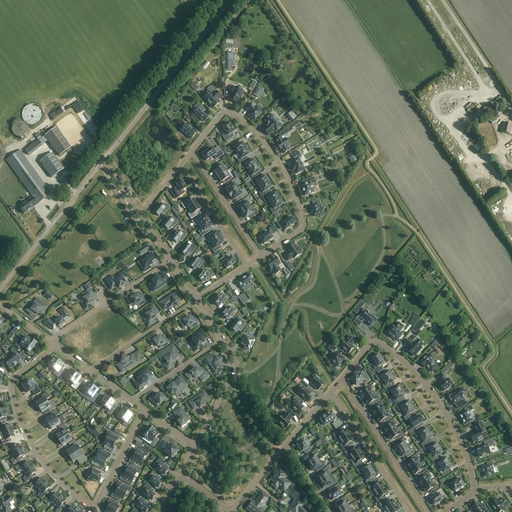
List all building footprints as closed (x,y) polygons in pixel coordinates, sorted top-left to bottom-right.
[(226,55),(226,70),(228,70),(228,68),(232,68),(232,61),(234,61),(234,54),(228,54),(228,55),(226,55)] [(195,92),(198,88),(194,83),(190,86),(195,92)] [(215,92),(210,86),(207,90),(209,92),(203,97),(213,109),(220,103),(218,101),(221,97),(216,91),(215,92)] [(241,99),(245,92),(236,87),(235,87),(232,86),(228,92),(232,94),(228,100),(229,100),(229,101),(232,103),(232,102),(236,104),(240,98),(241,99)] [(258,88),(253,95),(255,96),(258,92),(260,93),(262,91),(258,88)] [(494,107),(503,100),(500,97),(492,104),(494,107)] [(204,122),(208,118),(201,111),(204,108),(199,103),(194,107),(196,110),(192,115),(199,122),(201,120),(204,122)] [(255,108),(251,103),(246,109),(250,113),(248,115),(254,121),(255,120),(256,121),(258,119),(257,118),(263,112),(256,106),(255,108)] [(29,124),(33,125),(36,124),(39,123),(41,120),(43,117),(43,114),(43,111),(41,108),(39,106),(37,104),(34,104),(30,104),(27,105),(25,107),(23,110),(22,113),(22,117),(24,120),(26,123),(29,124)] [(171,108),(170,109),(172,111),(174,110),(177,113),(180,110),(175,105),(171,108)] [(495,113),(496,114),(497,114),(489,121),(492,124),(500,118),(499,117),(507,110),(505,107),(503,106),(495,113)] [(79,113),(76,108),(73,110),(80,120),(86,115),(83,111),(79,113)] [(294,113),(292,113),(291,112),(287,116),(291,122),(297,117),(294,113)] [(275,119),(271,115),(265,121),(269,125),(263,130),(269,135),(274,130),(276,132),(282,127),(278,122),(279,121),(276,118),(275,119)] [(12,129),(12,130),(12,131),(13,132),(13,133),(13,134),(14,135),(15,135),(16,136),(17,137),(18,137),(19,137),(20,137),(21,137),(22,137),(23,137),(24,136),(25,135),(26,135),(26,134),(27,133),(27,132),(28,131),(28,130),(28,129),(27,128),(27,126),(26,126),(26,125),(25,124),(24,123),(23,123),(22,122),(21,122),(20,122),(19,122),(18,122),(17,123),(16,123),(15,124),(14,125),(13,126),(13,128),(12,129)] [(230,124),(229,123),(222,127),(226,133),(222,136),(227,143),(232,139),(231,138),(234,136),(232,133),(235,131),(232,127),(232,126),(230,124)] [(511,135),(511,124),(503,123),(500,133),(511,135)] [(191,139),(196,132),(186,124),(181,131),(191,139)] [(288,129),(278,135),(280,138),(280,137),(281,138),(289,133),(293,131),(293,130),(291,126),(288,128),(288,129)] [(71,148),(56,128),(44,136),(59,156),(71,148)] [(280,137),(275,141),(277,144),(281,151),(282,151),(284,154),(289,150),(287,147),(290,145),(285,139),(282,141),(280,137)] [(39,140),(25,149),(29,154),(43,145),(39,140)] [(235,150),(237,154),(246,148),(242,143),(237,146),(235,143),(228,148),(231,153),(235,150)] [(224,154),(219,147),(214,151),(212,148),(202,155),(201,156),(203,159),(204,158),(206,161),(213,156),(216,160),(224,154)] [(240,164),(246,160),(245,157),(250,154),(246,148),(237,154),(239,158),(237,159),(240,164)] [(23,214),(51,194),(19,151),(6,160),(32,197),(18,207),(23,214)] [(295,160),(290,163),(292,167),(291,168),(293,171),(294,170),(296,174),(305,169),(299,159),(297,156),(300,155),(298,152),(292,155),(294,158),(295,160)] [(53,154),(41,162),(44,167),(52,178),(64,169),(56,158),(53,154)] [(354,155),(348,158),(352,163),(357,160),(354,155)] [(248,171),(257,165),(253,159),(248,163),(246,160),(240,164),(243,169),(246,167),(248,171)] [(217,177),(226,171),(223,166),(223,165),(222,163),(215,167),(217,170),(214,172),(216,174),(215,174),(217,177)] [(251,181),(257,177),(256,174),(261,171),(257,165),(248,171),(251,174),(248,176),(251,181)] [(226,171),(217,177),(219,180),(220,180),(221,182),(224,181),(226,183),(232,179),(230,176),(230,177),(226,171)] [(259,187),(268,182),(264,176),(259,179),(257,177),(251,181),(254,186),(257,184),(259,187)] [(304,196),(314,192),(311,185),(316,183),(314,177),(306,180),(308,184),(301,186),(304,196)] [(229,195),(238,189),(236,187),(241,184),(237,178),(231,182),(232,185),(226,190),(228,192),(227,193),(229,195)] [(185,193),(183,190),(186,188),(183,184),(184,184),(181,180),(178,182),(179,183),(176,184),(178,188),(171,192),(176,199),(179,197),(185,193)] [(262,197),(268,193),(267,191),(272,187),(268,182),(259,187),(262,191),(259,193),(262,197)] [(238,189),(229,195),(231,198),(233,200),(240,196),(241,199),(248,195),(244,189),(240,192),(238,189)] [(270,204),(279,198),(275,193),(270,196),(268,193),(262,197),(265,202),(268,201),(270,204)] [(241,214),(250,207),(248,204),(251,202),(248,197),(243,200),(245,203),(238,208),(239,210),(238,211),(241,214)] [(279,198),(270,204),(273,208),(270,209),(273,214),(279,210),(278,207),(283,204),(279,198)] [(189,210),(197,204),(197,203),(195,200),(195,201),(194,199),(189,203),(187,200),(181,204),(185,209),(187,207),(189,210)] [(312,202),(314,205),(310,207),(314,217),(317,216),(320,217),(324,208),(321,207),(318,200),(312,202)] [(170,208),(165,204),(163,207),(160,205),(156,210),(155,209),(153,213),(157,215),(159,216),(163,211),(166,214),(170,208)] [(197,204),(189,210),(191,213),(188,214),(191,219),(197,215),(195,213),(200,209),(200,208),(198,205),(197,204)] [(250,207),(241,214),(243,217),(244,216),(245,219),(252,214),(254,217),(259,214),(255,209),(252,211),(250,207)] [(289,216),(288,215),(285,217),(286,218),(282,221),(281,219),(276,222),(281,230),(284,227),(285,230),(289,227),(289,228),(292,226),(295,223),(292,217),(291,218),(290,215),(289,216)] [(199,227),(210,220),(208,217),(207,218),(205,216),(200,219),(198,217),(192,221),(195,226),(197,224),(199,227)] [(179,221),(175,218),(172,220),(169,218),(165,223),(164,222),(162,227),(166,228),(167,230),(172,225),(174,227),(179,221)] [(203,237),(209,233),(207,229),(212,226),(211,224),(212,223),(210,220),(199,227),(201,230),(199,232),(202,237),(203,237)] [(276,233),(272,227),(269,229),(271,232),(269,233),(269,232),(259,238),(261,240),(260,241),(262,244),(263,244),(264,245),(273,238),(271,236),(273,235),(276,233)] [(188,234),(184,231),(180,233),(178,231),(174,236),(173,236),(171,240),(174,242),(176,243),(180,238),(183,240),(188,234)] [(211,243),(220,237),(216,232),(211,235),(209,232),(209,233),(203,237),(206,241),(209,240),(211,243)] [(220,237),(211,243),(213,247),(211,248),(214,253),(220,249),(219,246),(224,243),(220,237)] [(197,248),(192,244),(189,247),(187,245),(183,249),(182,249),(180,253),(183,255),(185,256),(189,251),(192,253),(197,248)] [(297,249),(294,245),(288,249),(290,252),(284,255),(288,261),(293,257),(294,259),(300,255),(299,253),(300,252),(300,251),(300,250),(299,249),(298,249),(297,249)] [(142,263),(140,265),(144,272),(150,268),(149,267),(152,264),(150,262),(155,259),(152,253),(143,259),(144,261),(142,262),(142,263)] [(233,259),(232,257),(226,261),(224,257),(219,261),(222,266),(224,265),(227,269),(236,263),(234,261),(235,261),(235,260),(235,259),(234,258),(233,259)] [(281,271),(277,266),(280,264),(275,257),(274,258),(273,258),(272,258),(272,259),(266,263),(271,270),(272,270),(275,275),(281,271)] [(205,261),(201,258),(198,260),(195,258),(191,263),(191,262),(189,267),(192,268),(194,270),(198,265),(201,267),(205,261)] [(390,267),(395,271),(399,266),(394,262),(390,267)] [(214,274),(209,270),(207,273),(204,271),(200,276),(199,275),(197,280),(201,281),(202,283),(207,278),(209,280),(214,274)] [(113,276),(106,280),(112,289),(118,285),(120,287),(126,283),(125,280),(128,278),(124,272),(114,278),(113,276)] [(152,282),(149,285),(152,290),(163,283),(164,285),(165,285),(170,281),(165,274),(159,278),(158,277),(152,281),(152,282)] [(242,289),(254,281),(250,274),(237,282),(242,289)] [(89,283),(84,286),(87,291),(92,287),(89,283)] [(87,310),(93,306),(91,303),(94,301),(93,300),(96,298),(91,290),(83,295),(85,298),(84,299),(84,300),(82,302),(87,310)] [(53,296),(47,291),(45,295),(51,299),(53,296)] [(172,305),(178,306),(179,301),(182,299),(177,292),(165,300),(160,303),(164,310),(170,307),(172,305)] [(146,302),(141,294),(138,295),(137,294),(134,296),(132,294),(126,297),(131,305),(134,303),(135,305),(137,304),(138,307),(146,302)] [(229,298),(225,294),(222,297),(219,295),(216,299),(215,299),(213,303),(216,305),(218,306),(222,301),(225,303),(229,298)] [(243,294),(238,297),(239,298),(243,305),(248,301),(243,294)] [(31,305),(27,311),(32,315),(34,312),(37,314),(39,313),(42,314),(47,307),(41,302),(37,299),(34,302),(36,304),(33,307),(31,305)] [(375,301),(368,308),(373,313),(379,306),(375,301)] [(149,326),(155,322),(153,319),(156,317),(155,315),(158,313),(153,306),(146,310),(148,313),(146,315),(148,318),(145,320),(149,326)] [(47,319),(44,323),(54,330),(57,326),(58,325),(59,328),(65,324),(64,322),(70,318),(64,308),(59,311),(63,317),(61,318),(56,321),(53,323),(47,319)] [(238,311),(234,308),(231,310),(228,308),(224,312),(223,312),(221,316),(225,318),(227,319),(231,314),(233,317),(238,311)] [(372,328),(379,320),(365,309),(359,316),(372,328)] [(414,327),(420,318),(416,314),(413,318),(414,319),(410,324),(414,327)] [(199,324),(193,316),(191,318),(190,316),(186,319),(185,316),(179,320),(184,327),(187,326),(188,327),(189,326),(191,329),(199,324)] [(359,327),(363,323),(357,318),(354,323),(359,327)] [(422,320),(415,327),(420,331),(426,324),(422,320)] [(247,324),(242,321),(239,323),(237,321),(233,326),(232,325),(230,330),(233,331),(235,333),(239,327),(242,330),(247,324)] [(398,322),(396,325),(394,328),(393,327),(391,330),(389,329),(387,331),(388,334),(390,336),(391,336),(393,337),(393,339),(395,340),(398,340),(400,337),(399,336),(401,333),(400,332),(404,327),(398,322)] [(433,329),(431,331),(438,337),(439,335),(433,329)] [(207,338),(202,330),(193,337),(195,339),(192,341),(193,342),(191,344),(196,351),(201,347),(200,345),(204,343),(202,341),(207,338)] [(247,334),(244,333),(240,339),(243,340),(241,344),(246,347),(245,348),(249,350),(250,349),(251,348),(252,349),(253,345),(252,345),(256,339),(253,337),(247,334)] [(156,339),(155,336),(149,340),(153,345),(155,344),(158,347),(160,346),(162,348),(169,344),(164,336),(161,338),(160,336),(156,339)] [(25,349),(32,340),(29,337),(28,338),(26,337),(23,341),(20,339),(16,345),(19,350),(22,347),(25,349),(24,349),(25,349)] [(352,344),(355,341),(350,337),(346,341),(341,347),(349,354),(354,348),(351,345),(352,344)] [(441,348),(445,344),(440,339),(435,343),(438,345),(441,348)] [(32,340),(25,349),(28,351),(27,354),(30,356),(35,352),(33,348),(36,343),(32,340)] [(414,344),(410,340),(405,346),(406,345),(409,349),(408,350),(407,350),(415,357),(415,356),(417,354),(418,355),(420,352),(419,351),(422,348),(415,342),(414,344)] [(179,356),(173,346),(158,355),(162,361),(164,359),(167,363),(164,365),(168,370),(173,367),(172,364),(175,361),(174,359),(179,356)] [(8,357),(15,366),(17,365),(16,364),(19,362),(15,357),(18,355),(14,348),(11,351),(13,354),(8,357)] [(137,360),(143,356),(139,351),(134,355),(137,360)] [(339,366),(341,364),(344,359),(336,352),(333,357),(330,360),(335,364),(335,365),(337,367),(337,366),(338,367),(339,366)] [(216,373),(223,369),(221,365),(222,359),(216,358),(214,354),(207,359),(216,373)] [(378,355),(377,354),(374,356),(375,357),(373,358),(377,365),(374,367),(378,373),(383,370),(381,367),(380,366),(384,363),(378,355)] [(438,367),(431,360),(433,358),(429,355),(420,363),(423,366),(425,364),(432,372),(438,367)] [(15,366),(8,357),(6,359),(2,356),(0,358),(0,364),(3,369),(7,366),(9,369),(12,367),(12,368),(15,367),(15,366)] [(137,363),(132,356),(128,358),(122,357),(121,363),(118,365),(122,372),(137,363)] [(53,369),(59,360),(56,358),(55,359),(54,357),(51,362),(49,361),(43,365),(47,370),(50,367),(53,369)] [(446,367),(449,371),(454,366),(453,365),(458,360),(456,358),(451,362),(451,363),(446,367)] [(59,360),(53,369),(57,373),(55,375),(58,378),(63,372),(60,370),(60,369),(63,365),(62,363),(62,362),(59,360)] [(200,371),(196,368),(193,371),(192,370),(186,375),(191,380),(194,376),(196,379),(199,376),(203,381),(208,376),(202,369),(200,371)] [(138,380),(134,383),(139,390),(146,385),(148,383),(147,382),(148,381),(147,379),(148,378),(152,376),(150,373),(150,372),(149,372),(149,371),(147,369),(137,375),(139,378),(137,379),(138,380)] [(70,382),(76,373),(73,371),(73,372),(71,370),(68,375),(67,375),(64,373),(60,379),(63,381),(65,378),(70,382)] [(392,376),(391,374),(392,374),(390,371),(383,375),(382,373),(376,377),(379,381),(382,379),(384,381),(392,376)] [(76,373),(70,382),(72,384),(71,387),(75,390),(80,384),(78,383),(77,382),(81,377),(79,376),(80,375),(76,373)] [(363,377),(361,374),(356,378),(356,377),(352,379),(355,384),(355,383),(357,386),(365,380),(366,383),(369,381),(366,375),(363,377)] [(447,380),(443,375),(438,378),(441,382),(442,382),(443,383),(440,385),(444,391),(445,390),(446,391),(449,389),(448,388),(453,385),(448,379),(447,380)] [(318,390),(324,384),(319,380),(319,379),(316,376),(310,384),(318,390)] [(389,384),(395,380),(392,376),(384,381),(386,384),(383,386),(386,390),(391,387),(389,384)] [(187,385),(180,378),(173,384),(170,386),(170,385),(168,387),(168,388),(167,389),(169,391),(168,391),(170,393),(171,393),(172,394),(174,393),(176,396),(187,385)] [(34,385),(31,385),(29,381),(22,385),(23,386),(22,387),(24,390),(25,389),(28,393),(32,390),(35,396),(41,392),(36,384),(34,385)] [(84,398),(94,386),(91,383),(90,384),(88,383),(85,387),(84,388),(82,386),(77,392),(80,394),(80,395),(84,398)] [(365,400),(374,394),(370,388),(372,387),(371,384),(366,388),(367,390),(361,394),(365,400)] [(94,386),(84,398),(90,402),(91,401),(93,403),(97,397),(95,395),(95,394),(98,390),(96,389),(97,388),(94,386)] [(394,397),(402,391),(399,386),(393,390),(392,388),(387,391),(388,394),(391,392),(394,397)] [(313,392),(307,387),(305,390),(304,388),(299,394),(305,399),(308,402),(312,398),(309,395),(310,394),(311,394),(313,392)] [(464,402),(461,399),(463,398),(464,397),(466,395),(462,390),(457,393),(457,392),(449,398),(454,404),(455,403),(459,409),(466,405),(464,402)] [(402,391),(394,397),(395,399),(393,401),(396,405),(401,402),(399,400),(405,396),(402,391)] [(38,409),(48,403),(46,400),(50,397),(47,392),(40,397),(41,399),(36,403),(37,405),(36,405),(38,409)] [(200,408),(205,404),(204,403),(209,400),(204,393),(190,402),(194,409),(199,406),(200,408)] [(155,394),(149,400),(158,407),(160,405),(165,399),(159,394),(157,396),(155,394)] [(374,394),(365,400),(369,405),(374,401),(376,404),(381,400),(378,395),(376,397),(374,394)] [(99,399),(95,404),(98,407),(100,408),(102,405),(104,407),(111,398),(108,396),(107,397),(105,396),(102,400),(101,400),(99,399)] [(298,414),(304,408),(299,404),(301,402),(295,397),(293,399),(295,401),(290,407),(298,414)] [(111,398),(104,407),(109,411),(107,414),(110,416),(114,410),(112,408),(112,407),(115,403),(113,402),(114,401),(111,398)] [(404,412),(412,406),(411,404),(412,404),(410,401),(403,405),(401,403),(397,406),(400,411),(402,409),(404,412)] [(376,417),(385,411),(383,408),(385,407),(382,402),(377,405),(379,408),(373,412),(376,417)] [(48,403),(38,409),(40,412),(41,412),(42,413),(48,409),(50,412),(55,408),(52,404),(49,405),(48,403)] [(412,406),(404,412),(407,416),(404,418),(406,420),(411,417),(409,415),(416,410),(414,407),(413,408),(412,406)] [(465,426),(473,421),(469,412),(473,410),(471,406),(465,409),(466,412),(459,415),(465,426)] [(122,420),(128,411),(125,409),(124,410),(123,408),(119,413),(118,413),(116,411),(112,417),(115,419),(117,417),(122,420)] [(181,427),(186,424),(185,422),(189,420),(181,408),(174,413),(179,421),(178,422),(179,424),(178,424),(180,426),(181,427)] [(48,425),(57,420),(55,417),(59,415),(56,410),(50,414),(51,416),(45,420),(46,421),(45,422),(47,424),(48,424),(48,425)] [(128,411),(122,420),(125,422),(123,425),(127,427),(130,421),(129,420),(132,416),(131,414),(131,413),(128,411)] [(385,411),(376,417),(380,423),(386,419),(388,421),(393,418),(391,415),(389,417),(385,411)] [(337,422),(335,419),(336,419),(331,412),(320,419),(322,423),(319,424),(322,427),(324,426),(325,427),(333,421),(334,423),(333,424),(336,429),(342,425),(339,420),(337,422)] [(289,422),(293,417),(287,413),(283,417),(282,416),(277,422),(285,429),(287,427),(288,428),(290,425),(290,424),(290,423),(289,422)] [(57,420),(48,425),(48,426),(49,425),(49,426),(49,427),(50,429),(51,429),(52,430),(58,426),(59,429),(65,425),(63,421),(65,420),(62,416),(57,419),(57,420)] [(410,422),(416,431),(421,428),(419,425),(423,423),(419,417),(410,422)] [(388,435),(397,429),(395,426),(397,424),(394,420),(389,423),(390,425),(384,429),(388,435)] [(479,442),(483,439),(483,438),(488,435),(482,424),(476,427),(475,427),(477,432),(470,436),(473,443),(478,440),(479,442)] [(0,435),(0,436),(13,431),(13,430),(12,428),(11,428),(10,425),(4,428),(2,425),(0,425),(0,435)] [(59,441),(68,435),(66,432),(69,430),(66,426),(59,430),(61,433),(56,436),(58,437),(57,438),(59,441)] [(147,439),(154,430),(149,426),(145,432),(142,430),(139,437),(142,439),(145,437),(147,439)] [(421,438),(430,433),(427,428),(421,432),(419,430),(414,433),(417,438),(420,436),(421,438)] [(397,429),(388,435),(392,440),(397,436),(399,439),(404,435),(401,430),(399,432),(397,429)] [(106,439),(115,444),(116,441),(118,442),(121,437),(108,430),(106,434),(108,435),(106,439)] [(154,430),(147,439),(148,439),(152,442),(150,445),(153,447),(157,441),(155,440),(155,439),(158,434),(156,433),(157,432),(154,430)] [(338,438),(340,441),(349,435),(345,430),(340,434),(338,431),(333,434),(336,439),(338,438)] [(13,431),(0,436),(2,440),(1,440),(1,442),(3,445),(10,442),(8,439),(15,437),(13,434),(14,433),(13,431)] [(430,433),(421,438),(424,443),(422,445),(424,447),(429,444),(427,441),(433,437),(430,433)] [(68,435),(59,441),(61,445),(62,444),(63,446),(68,443),(69,445),(75,441),(72,436),(70,438),(68,435)] [(349,435),(340,441),(342,444),(340,445),(343,450),(348,447),(347,445),(353,441),(349,435)] [(400,452),(407,447),(404,442),(406,441),(404,438),(399,442),(401,444),(396,447),(400,452)] [(113,447),(115,444),(106,439),(103,444),(106,445),(104,448),(107,450),(112,453),(115,448),(113,447)] [(307,447),(305,443),(304,440),(300,442),(301,443),(297,445),(298,446),(297,447),(301,453),(306,449),(308,452),(312,450),(309,445),(307,447)] [(480,458),(483,457),(483,456),(490,453),(488,448),(494,446),(492,440),(484,443),(486,446),(476,450),(479,458),(480,457),(480,458)] [(70,457),(80,451),(78,448),(81,446),(78,441),(71,445),(73,448),(66,452),(67,453),(66,453),(68,456),(68,455),(70,457)] [(169,446),(163,441),(157,447),(163,453),(164,452),(171,458),(178,451),(177,450),(178,449),(177,448),(176,447),(175,448),(171,444),(169,446)] [(440,448),(439,446),(437,443),(431,447),(429,445),(424,448),(426,451),(428,449),(431,453),(440,448)] [(12,455),(22,449),(21,447),(20,447),(18,444),(12,448),(11,445),(4,448),(6,452),(10,450),(12,455)] [(134,455),(143,460),(145,455),(148,456),(149,453),(137,446),(134,451),(136,452),(134,455)] [(351,459),(360,453),(357,447),(351,451),(349,449),(344,452),(348,457),(350,456),(351,459)] [(400,452),(403,458),(406,456),(407,458),(415,453),(412,449),(409,450),(407,447),(400,452)] [(97,457),(106,462),(107,459),(109,459),(111,455),(99,448),(97,451),(99,453),(97,457)] [(437,456),(443,452),(440,448),(431,453),(434,458),(432,459),(433,462),(438,459),(437,456)] [(22,449),(12,455),(14,457),(11,460),(13,465),(20,461),(18,458),(24,455),(23,452),(22,449)] [(80,451),(70,457),(71,459),(70,459),(72,462),(73,462),(77,460),(77,461),(78,461),(80,465),(87,460),(85,457),(84,457),(80,451)] [(309,466),(318,460),(314,456),(317,454),(315,451),(310,455),(312,457),(305,461),(307,464),(308,464),(309,466)] [(360,453),(351,459),(353,462),(351,463),(355,468),(360,465),(358,462),(364,458),(360,453)] [(140,465),(143,460),(134,455),(133,458),(131,457),(129,462),(134,465),(136,462),(140,465)] [(411,470),(420,464),(418,461),(420,460),(417,455),(412,458),(413,460),(408,464),(411,470)] [(104,465),(106,462),(97,457),(95,462),(93,461),(91,464),(103,470),(106,465),(104,465)] [(441,468),(450,463),(447,458),(441,462),(439,460),(434,463),(436,466),(438,464),(441,468)] [(164,476),(166,473),(167,471),(162,467),(165,464),(159,459),(155,464),(158,467),(156,469),(161,473),(160,474),(164,476)] [(318,460),(309,466),(313,471),(319,467),(320,470),(325,466),(325,465),(326,464),(324,461),(321,462),(319,459),(318,460)] [(485,477),(489,476),(489,475),(494,474),(491,466),(494,465),(493,461),(487,463),(488,466),(482,468),(483,470),(483,471),(485,477)] [(24,473),(33,466),(31,464),(31,465),(29,462),(23,466),(21,463),(15,468),(18,472),(22,470),(24,473)] [(450,463),(441,468),(441,469),(444,473),(442,475),(443,477),(449,474),(447,471),(450,469),(453,467),(452,464),(451,465),(450,463)] [(126,473),(134,477),(137,472),(140,474),(141,471),(128,464),(125,469),(127,470),(126,473)] [(420,464),(411,470),(415,475),(421,471),(422,474),(427,470),(426,468),(424,469),(420,464)] [(363,476),(372,470),(369,465),(364,468),(363,466),(356,470),(359,474),(361,473),(363,476)] [(33,466),(24,473),(26,476),(23,479),(26,483),(32,479),(30,476),(36,472),(34,469),(33,466)] [(317,478),(320,483),(331,476),(327,471),(330,470),(328,467),(321,471),(323,474),(317,478)] [(98,483),(101,476),(96,474),(97,471),(92,468),(90,471),(92,472),(88,480),(91,482),(92,480),(98,483)] [(278,486),(282,489),(284,491),(291,484),(283,477),(285,475),(280,470),(271,480),(274,483),(272,485),(276,489),(278,486)] [(372,470),(363,476),(367,481),(365,482),(367,484),(372,481),(371,478),(375,475),(372,470)] [(158,488),(160,485),(161,483),(156,479),(158,476),(153,472),(149,476),(152,479),(150,482),(154,486),(158,488)] [(423,487),(432,481),(430,478),(432,477),(428,472),(423,475),(425,478),(419,482),(423,487)] [(132,482),(134,477),(126,473),(124,476),(122,475),(120,480),(132,486),(133,483),(132,482)] [(331,476),(320,483),(322,485),(321,486),(323,488),(328,485),(329,488),(338,482),(336,479),(334,480),(331,476)] [(38,490),(46,482),(44,480),(44,481),(41,478),(36,483),(34,481),(29,486),(31,488),(34,486),(38,490)] [(462,482),(461,480),(453,485),(451,482),(446,485),(449,490),(452,488),(453,487),(456,492),(465,486),(464,485),(465,484),(463,481),(462,482)] [(117,490),(125,495),(128,490),(131,491),(132,488),(119,481),(117,486),(118,487),(117,490)] [(432,481),(423,487),(426,493),(432,489),(434,491),(439,488),(436,483),(434,484),(432,481)] [(46,482),(38,490),(40,492),(38,496),(41,500),(47,494),(44,492),(50,487),(47,485),(48,484),(46,482)] [(375,494),(384,488),(380,482),(374,486),(372,484),(367,487),(371,492),(373,491),(375,494)] [(152,501),(153,498),(155,496),(150,492),(152,489),(146,484),(143,488),(145,492),(143,494),(148,498),(147,499),(152,501)] [(332,501),(341,495),(339,491),(341,490),(338,485),(332,489),(334,491),(328,495),(330,499),(331,498),(332,501)] [(384,488),(375,494),(377,497),(375,498),(378,503),(383,500),(381,497),(387,493),(384,488)] [(435,506),(444,500),(441,496),(444,494),(440,489),(432,495),(434,498),(431,500),(432,502),(431,503),(433,506),(434,505),(435,506)] [(123,500),(125,495),(117,490),(115,493),(113,492),(111,497),(119,501),(121,499),(123,500)] [(305,505),(299,500),(301,497),(296,490),(291,496),(296,501),(294,503),(294,502),(291,505),(292,506),(289,509),(291,511),(308,511),(303,507),(305,505)] [(54,505),(61,496),(59,495),(58,495),(56,493),(51,498),(49,496),(44,502),(48,505),(51,503),(54,505)] [(261,508),(268,498),(262,493),(260,496),(255,504),(252,502),(247,509),(250,511),(261,511),(263,510),(261,508)] [(9,503),(13,500),(11,496),(4,501),(3,499),(0,501),(0,510),(0,511),(1,510),(2,511),(10,511),(12,511),(9,507),(11,506),(9,503)] [(61,496),(54,505),(58,509),(55,511),(59,511),(63,509),(60,506),(65,501),(62,499),(63,499),(61,496)] [(141,511),(146,511),(147,510),(148,509),(143,504),(146,502),(140,497),(137,501),(139,504),(137,507),(141,511)] [(338,511),(339,511),(347,507),(348,506),(347,503),(349,502),(346,497),(340,501),(341,503),(335,507),(338,511)] [(108,507),(117,511),(119,507),(118,506),(119,503),(110,499),(108,504),(109,504),(108,507)] [(508,505),(504,499),(500,502),(498,500),(491,504),(496,511),(503,511),(504,510),(503,508),(508,505)] [(384,508),(386,511),(395,505),(392,500),(386,504),(384,501),(379,505),(382,510),(384,508)] [(489,511),(484,504),(481,506),(479,503),(476,505),(472,507),(473,507),(470,509),(472,511),(489,511)]
